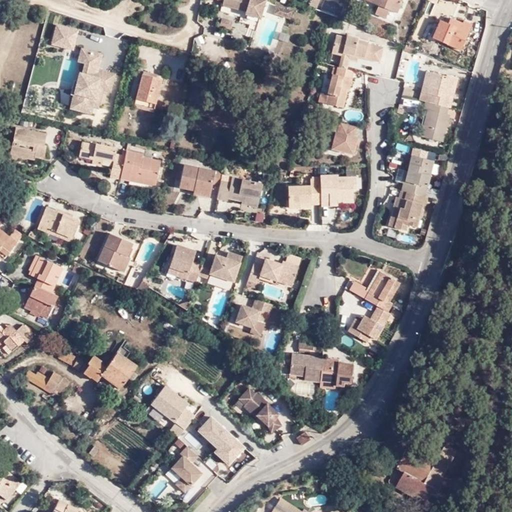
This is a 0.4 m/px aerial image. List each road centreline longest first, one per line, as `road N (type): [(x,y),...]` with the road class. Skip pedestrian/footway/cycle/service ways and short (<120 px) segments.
road 1 (tertiary): [(216,511),(242,486),(332,442),(375,400),(412,328),(511,3)]
road 2 (residential): [(197,0),(188,43),(40,0)]
road 3 (residential): [(0,381),(61,448),(137,511)]
